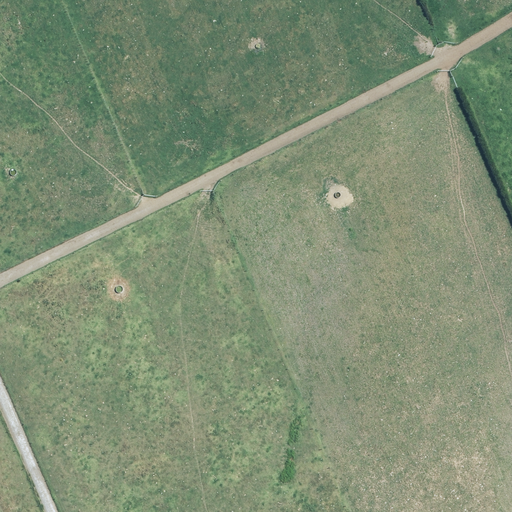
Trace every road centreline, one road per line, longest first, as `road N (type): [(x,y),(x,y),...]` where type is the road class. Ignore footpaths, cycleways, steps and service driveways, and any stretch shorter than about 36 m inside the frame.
road 1 (track): [(511,29),(336,128),(0,281)]
road 2 (track): [(0,384),(52,511)]
